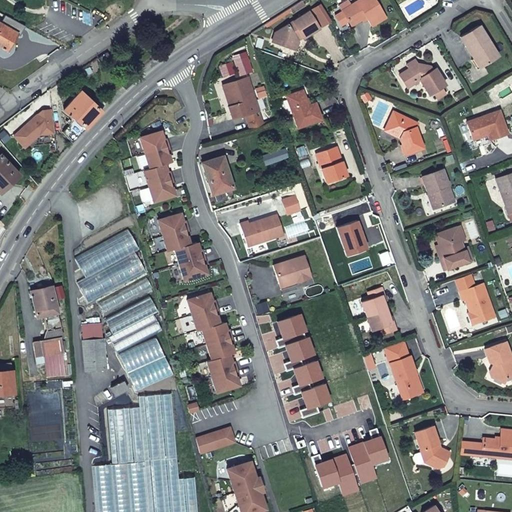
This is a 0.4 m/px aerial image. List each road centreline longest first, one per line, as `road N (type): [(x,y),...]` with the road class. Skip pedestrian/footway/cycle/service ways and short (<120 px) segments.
road 1 (residential): [(469,0),(352,74),(348,101),(453,396),(511,404)]
road 2 (residential): [(257,422),(267,385),(228,251),(202,219),(185,157),(197,127),(175,66)]
road 3 (primary): [(0,269),(83,144),(175,66)]
road 4 (unknown): [(0,400),(31,391),(21,235)]
road 5 (residential): [(0,111),(150,8)]
